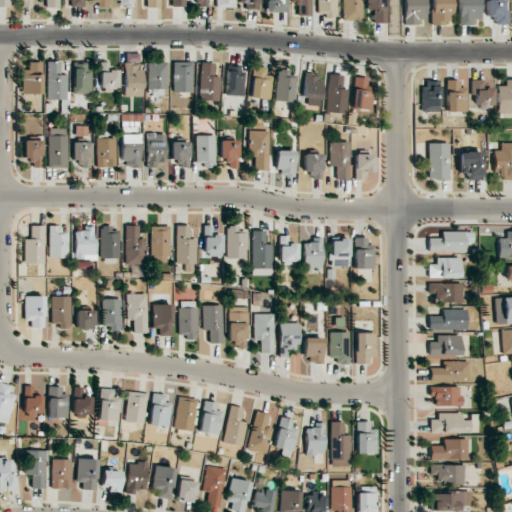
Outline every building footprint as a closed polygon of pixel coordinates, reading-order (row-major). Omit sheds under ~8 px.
[(59,0),(44,0),(45,8),(59,7),(59,0)] [(235,8),(234,0),(215,0),(215,7),(235,8)] [(240,0),(241,8),(258,9),(258,0),(240,0)] [(287,12),(286,0),(265,0),(266,13),(287,12)] [(310,0),(291,0),(292,3),(297,3),(297,15),(311,15),(310,0)] [(336,0),(316,0),(317,17),(337,16),(336,0)] [(341,0),(342,20),(361,21),(361,0),(341,0)] [(386,23),(385,0),(366,0),(366,10),(373,10),(373,23),(386,23)] [(403,0),(403,24),(424,24),(424,0),(403,0)] [(452,0),(431,0),(431,24),(452,25),(452,0)] [(458,0),(458,25),(479,25),(479,0),(458,0)] [(485,0),(486,17),(494,17),(494,25),(508,24),(507,9),(503,9),(503,0),(485,0)] [(66,75),(60,75),(59,61),(46,61),(47,99),(67,99),(66,75)] [(41,62),(23,62),(23,94),(42,93),(41,62)] [(110,62),(98,62),(99,92),(117,91),(116,69),(110,70),(110,62)] [(165,62),(148,62),(149,95),(166,95),(165,62)] [(173,62),(172,92),(191,92),(192,62),(173,62)] [(89,93),(89,63),(73,63),(72,93),(89,93)] [(214,63),(200,63),(199,100),(218,101),(219,76),(213,76),(214,63)] [(225,95),(242,96),(243,66),(226,66),(225,95)] [(265,75),(266,67),(251,66),(250,98),(269,99),(270,75),(265,75)] [(294,102),(295,72),(276,71),(275,101),(294,102)] [(320,74),(303,73),(302,99),(319,100),(320,74)] [(345,90),(340,89),(341,75),(327,74),(325,112),(344,113),(345,90)] [(366,77),(352,77),(351,109),(370,109),(371,86),(366,86),(366,77)] [(483,87),(483,80),(470,79),(470,93),(474,93),(474,104),(492,105),(492,88),(483,87)] [(497,114),(511,113),(511,79),(504,80),(505,85),(496,86),(497,114)] [(446,112),(466,111),(465,87),(459,87),(459,80),(445,80),(446,112)] [(421,111),(439,111),(438,81),(421,81),(421,111)] [(75,136),(83,136),(82,141),(87,141),(87,126),(75,126),(75,136)] [(48,168),(67,168),(66,128),(48,128),(48,168)] [(267,170),(268,131),(249,131),(248,156),(253,156),(253,169),(267,170)] [(166,133),(146,133),(145,167),(156,167),(156,161),(165,161),(166,133)] [(122,134),(122,166),(140,166),(139,134),(122,134)] [(195,163),(202,163),(202,168),(215,168),(215,135),(195,135),(195,163)] [(116,166),(115,137),(95,138),(96,167),(116,166)] [(23,158),(31,158),(31,167),(41,167),(41,141),(23,140),(23,158)] [(237,140),(218,140),(219,163),(227,163),(227,168),(237,168),(237,140)] [(72,142),(72,167),(90,167),(89,141),(72,142)] [(188,141),(170,142),(170,166),(188,165),(188,141)] [(347,141),(328,142),(329,166),(334,166),(335,180),(349,179),(347,141)] [(499,150),(493,150),(493,172),(501,173),(501,180),(511,180),(511,142),(500,142),(499,150)] [(427,180),(448,179),(447,143),(427,143),(427,180)] [(293,176),(294,150),(276,150),(276,176),(293,176)] [(466,180),(482,180),(481,152),(458,152),(458,173),(466,173),(466,180)] [(303,172),(311,172),(311,179),(321,179),(320,153),(302,154),(303,172)] [(354,180),(365,180),(365,172),(371,172),(371,154),(354,154),(354,180)] [(23,263),(44,263),(43,225),(29,226),(30,239),(23,239),(23,263)] [(61,233),(61,225),(48,226),(49,258),(68,257),(67,233),(61,233)] [(124,225),(125,265),(144,265),(144,239),(138,239),(138,225),(124,225)] [(175,263),(184,263),(184,272),(194,272),(195,239),(188,239),(188,225),(175,225),(175,263)] [(221,233),(212,233),(212,225),(203,225),(203,256),(221,255),(221,233)] [(245,233),(237,233),(237,225),(226,225),(225,258),(245,258),(245,233)] [(168,226),(150,226),(150,262),(168,262),(168,226)] [(74,258),(94,258),(93,227),(73,228),(74,258)] [(118,227),(100,227),(100,263),(119,263),(118,227)] [(271,275),(272,244),(265,244),(265,231),(252,231),(251,275),(271,275)] [(464,252),(464,243),(472,243),(472,232),(440,231),(440,238),(427,238),(427,251),(464,252)] [(511,256),(511,231),(505,231),(505,237),(497,237),(497,257),(511,256)] [(278,264),(296,264),(297,243),(289,243),(289,236),(279,236),(278,264)] [(372,244),(366,245),(366,237),(352,237),(353,269),(373,269),(372,244)] [(302,240),(302,269),(322,269),(321,240),(302,240)] [(348,268),(348,240),(330,240),(329,268),(348,268)] [(459,277),(459,258),(435,258),(435,264),(427,264),(427,277),(459,277)] [(462,283),(429,283),(429,302),(461,302),(462,283)] [(146,294),(126,293),(126,320),(132,320),(132,332),(146,333),(146,294)] [(24,320),(30,320),(30,327),(43,327),(43,296),(24,296),(24,320)] [(70,296),(50,296),(51,327),(70,326),(70,296)] [(495,324),(511,323),(511,297),(494,298),(495,324)] [(120,298),(101,299),(102,329),(121,329),(120,298)] [(196,301),(178,301),(178,338),(196,338),(196,301)] [(159,336),(171,335),(171,304),(151,304),(152,328),(158,328),(159,336)] [(221,305),(201,305),(202,330),(208,330),(208,343),(222,343),(221,305)] [(228,341),(236,341),(236,348),(246,348),(246,307),(228,307),(228,341)] [(465,330),(466,309),(441,309),(441,316),(427,315),(427,329),(465,330)] [(94,328),(93,310),(75,310),(76,329),(94,328)] [(259,352),(273,352),(274,314),(253,314),(252,340),(260,340),(259,352)] [(279,322),(278,357),(296,357),(296,323),(279,322)] [(511,328),(500,329),(500,354),(511,354),(511,358),(511,357),(511,328)] [(347,332),(328,332),(329,356),(336,356),(336,364),(348,364),(347,332)] [(372,333),(354,333),(355,364),(373,364),(372,333)] [(460,335),(435,335),(435,341),(428,341),(427,355),(459,355),(460,335)] [(322,338),(303,338),(304,363),(322,363),(322,338)] [(428,367),(429,382),(467,381),(467,361),(441,361),(441,367),(428,367)] [(15,386),(0,382),(0,422),(6,424),(15,386)] [(22,414),(40,415),(41,386),(23,386),(22,414)] [(47,418),(67,417),(67,393),(61,393),(61,386),(47,386),(47,418)] [(460,406),(460,387),(428,386),(428,396),(433,396),(433,406),(460,406)] [(72,415),(90,415),(90,387),(72,387),(72,415)] [(118,397),(112,397),(113,389),(99,389),(97,420),(118,421),(118,397)] [(142,423),(146,393),(127,391),(123,421),(142,423)] [(165,394),(150,394),(149,425),(168,426),(169,402),(165,402),(165,394)] [(173,429),(192,431),(195,399),(176,397),(173,429)] [(221,411),(215,411),(216,402),(201,401),(199,433),(218,434),(221,411)] [(242,408),(229,405),(222,442),(242,446),(247,419),(240,418),(242,408)] [(268,414),(254,411),(246,449),(265,453),(270,427),(265,427),(268,414)] [(429,419),(429,433),(470,432),(470,420),(461,420),(460,413),(436,413),(436,419),(429,419)] [(292,419),(277,417),(274,448),(281,449),(281,456),(292,457),(295,428),(291,427),(292,419)] [(348,434),(343,435),(343,421),(329,422),(330,466),(349,466),(348,434)] [(375,454),(375,429),(369,429),(369,422),(356,421),(355,453),(375,454)] [(323,455),(324,423),(313,422),(313,428),(305,428),(305,454),(323,455)] [(467,459),(467,439),(442,439),(442,445),(429,445),(429,459),(467,459)] [(31,488),(44,488),(44,450),(25,450),(25,474),(30,474),(31,488)] [(10,458),(0,459),(0,490),(14,488),(10,458)] [(95,490),(96,459),(76,458),(75,482),(81,482),(81,490),(95,490)] [(70,488),(70,459),(51,459),(50,488),(70,488)] [(144,490),(145,463),(126,462),(125,493),(134,494),(134,489),(144,490)] [(463,484),(463,465),(429,464),(429,475),(438,475),(438,483),(463,484)] [(169,499),(174,468),(154,465),(151,489),(157,490),(156,497),(169,499)] [(225,469),(205,465),(201,491),(208,492),(205,505),(218,507),(225,469)] [(108,485),(107,492),(119,493),(120,471),(101,470),(100,485),(108,485)] [(239,511),(242,511),(250,483),(230,478),(225,501),(231,503),(229,509),(239,511)] [(174,499),(193,501),(196,482),(177,479),(174,499)] [(330,511),(337,511),(336,511),(349,511),(350,481),(330,480),(330,511)] [(357,511),(375,511),(375,486),(357,487),(357,511)] [(268,511),(274,493),(254,488),(250,506),(259,508),(258,511),(268,511)] [(278,511),(297,511),(299,491),(279,490),(278,511)] [(468,492),(430,492),(430,511),(459,511),(459,504),(468,504),(468,492)] [(324,511),(325,494),(307,493),(306,511),(324,511)]
